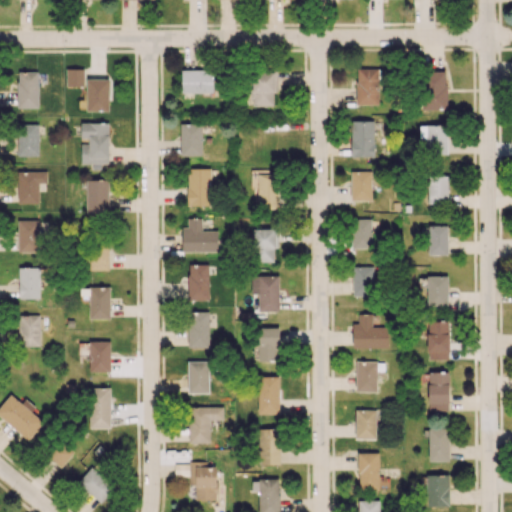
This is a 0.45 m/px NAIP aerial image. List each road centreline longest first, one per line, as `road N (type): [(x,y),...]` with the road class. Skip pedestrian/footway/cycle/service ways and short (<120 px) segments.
road 1 (residential): [(511,39),(0,42)]
road 2 (residential): [(490,0),(490,511)]
road 3 (residential): [(317,42),(321,511)]
road 4 (residential): [(151,42),(151,511)]
